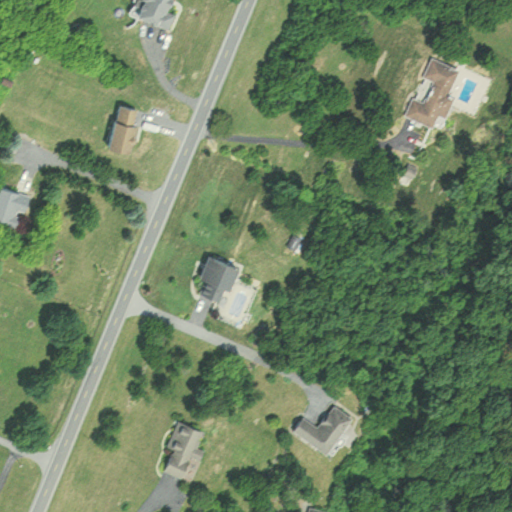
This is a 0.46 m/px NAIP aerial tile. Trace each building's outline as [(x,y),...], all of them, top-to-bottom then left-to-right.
[(170,0),(132,0),(128,13),(166,28),(173,12),(166,9),(170,0)] [(445,116),(453,93),(447,91),(456,65),(427,55),(420,76),(427,78),(420,98),(410,95),(403,115),(432,125),(436,113),(445,116)] [(129,151),(135,107),(112,104),(105,148),(129,151)] [(0,220),(18,225),(26,193),(0,186),(0,220)] [(234,264),(201,254),(191,286),(202,289),(201,295),(223,301),(234,264)] [(324,453),(350,414),(330,401),(315,424),(298,413),(288,429),(324,453)] [(200,428),(173,420),(159,469),(179,475),(185,455),(197,458),(200,448),(195,447),(200,428)]
